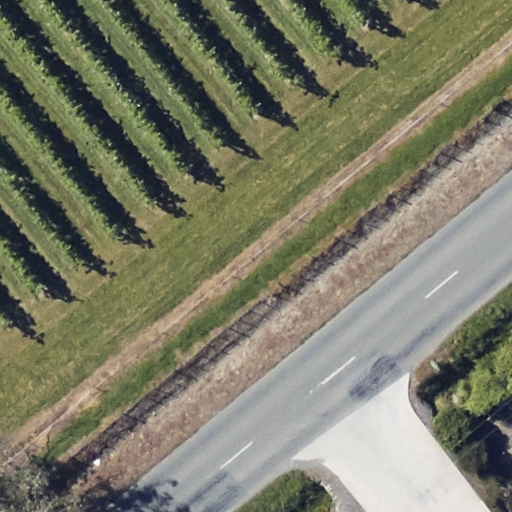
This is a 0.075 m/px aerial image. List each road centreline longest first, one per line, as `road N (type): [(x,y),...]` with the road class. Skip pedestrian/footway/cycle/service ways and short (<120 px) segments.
road 1 (tertiary): [(511,226),(168,511)]
road 2 (unknown): [(424,511),(314,390)]
